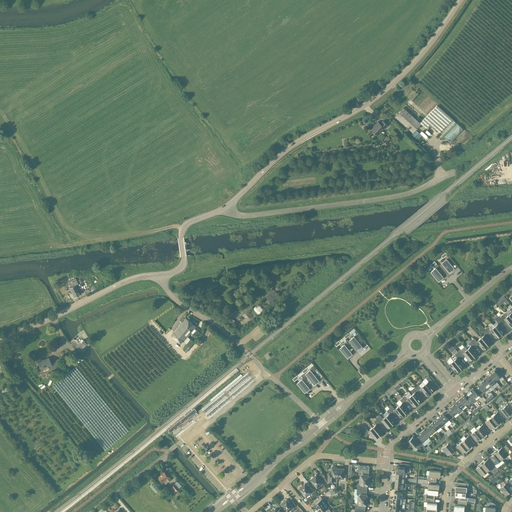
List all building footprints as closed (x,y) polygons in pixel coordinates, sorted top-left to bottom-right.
[(453,120),(451,123),(421,95),(414,104),(443,131),(441,133),(451,143),(463,129),(453,120)] [(395,117),(413,133),(421,124),(403,108),(395,117)] [(384,128),(385,128),(388,125),(383,121),(380,124),(378,122),(375,125),(371,130),(377,136),(384,128)] [(456,269),(448,259),(441,264),(449,274),(456,269)] [(437,268),(432,272),(439,282),(445,278),(437,268)] [(69,279),(67,280),(71,287),(70,288),(74,297),(80,294),(75,285),(78,284),(75,278),(70,280),(69,279)] [(260,302),(266,309),(280,297),(276,292),(273,289),(265,296),(268,299),(263,303),(261,301),(260,302)] [(259,304),(254,308),(254,309),(257,312),(258,314),(263,310),(259,304)] [(499,318),(503,323),(506,321),(510,327),(511,325),(511,319),(508,315),(506,317),(503,314),(499,318)] [(499,323),(495,327),(494,327),(501,334),(505,331),(501,325),(503,323),(499,318),(498,316),(495,319),(499,323)] [(232,326),(235,321),(229,317),(226,322),(232,326)] [(172,337),(180,344),(183,340),(187,343),(190,339),(187,336),(196,326),(186,318),(174,333),(172,337)] [(488,327),(485,329),(489,335),(492,333),(497,338),(501,334),(494,327),(495,327),(492,324),(488,327)] [(346,338),(355,331),(353,328),(344,336),(346,338)] [(482,331),(485,335),(481,338),(487,346),(492,342),(487,337),(489,335),(485,329),(482,331)] [(357,350),(362,346),(354,337),(349,341),(357,350)] [(474,338),(471,341),(476,346),(478,344),(483,349),(487,346),(481,338),(477,341),(474,338)] [(191,339),(183,349),(186,352),(194,342),(191,339)] [(87,343),(83,340),(77,345),(81,349),(87,343)] [(471,346),(467,349),(473,357),(478,354),(473,348),(476,346),(471,341),(469,343),(471,346)] [(344,345),(339,349),(347,358),(352,354),(344,345)] [(464,346),(460,350),(458,352),(462,357),(465,355),(469,361),(473,357),(467,349),(464,346)] [(464,365),(460,359),(462,357),(458,352),(455,349),(452,351),(455,354),(451,357),(460,369),(464,365)] [(448,369),(451,367),(455,372),(460,369),(451,357),(447,361),(444,363),(448,369)] [(42,370),(49,367),(50,370),(61,365),(59,359),(51,363),(49,358),(44,360),(43,359),(39,361),(39,362),(38,363),(42,370)] [(322,378),(316,371),(311,375),(317,382),(322,378)] [(500,377),(494,371),(490,374),(495,381),(496,380),(500,377)] [(486,378),(492,386),(497,382),(496,380),(495,381),(490,374),(486,378)] [(425,384),(431,392),(435,389),(431,383),(433,381),(428,376),(426,378),(422,381),(425,384)] [(312,386),(306,378),(301,382),(307,390),(312,386)] [(486,378),(482,381),(488,389),(492,386),(486,378)] [(479,386),(477,388),(482,394),(488,389),(482,381),(478,385),(479,386)] [(422,400),(418,394),(420,392),(415,387),(413,384),(410,386),(412,389),(411,390),(414,393),(412,395),(411,395),(418,403),(422,400)] [(420,392),(422,391),(427,396),(431,392),(425,384),(421,388),(418,385),(415,387),(420,392)] [(14,392),(9,385),(1,391),(5,398),(14,392)] [(478,395),(479,396),(482,394),(477,388),(474,390),(473,388),(469,392),(474,398),(478,395)] [(405,396),(405,395),(402,398),(407,403),(409,401),(414,407),(418,403),(411,395),(412,395),(409,392),(405,396)] [(465,395),(470,402),(474,398),(469,392),(465,395)] [(466,406),(470,403),(470,402),(465,395),(464,395),(460,398),(467,407),(466,406)] [(398,406),(405,414),(409,410),(405,405),(407,403),(402,398),(396,403),(399,406),(398,406)] [(461,408),(463,410),(467,407),(460,398),(455,402),(456,402),(461,408)] [(461,408),(456,402),(452,406),(457,412),(459,414),(463,411),(461,409),(461,408)] [(506,402),(498,408),(500,410),(499,410),(505,418),(509,415),(510,416),(511,414),(511,412),(511,411),(511,408),(506,402)] [(391,405),(388,407),(389,408),(394,414),(396,412),(401,418),(405,414),(398,406),(395,409),(391,405)] [(447,413),(453,420),(452,419),(454,417),(453,416),(457,412),(452,406),(448,409),(449,411),(447,413)] [(387,411),(383,414),(386,417),(385,417),(392,425),(396,421),(392,416),(394,414),(389,408),(387,411)] [(497,412),(491,417),(498,426),(501,423),(501,421),(503,419),(497,412)] [(447,426),(453,420),(447,413),(445,415),(443,413),(439,417),(444,423),(447,426)] [(379,414),(375,418),(376,419),(380,423),(382,421),(388,428),(392,425),(385,417),(383,419),(379,414)] [(439,417),(435,420),(440,426),(444,423),(439,417)] [(493,428),(495,428),(498,426),(491,417),(485,422),(491,429),(493,428)] [(374,421),(376,424),(372,428),(379,435),(383,432),(379,426),(381,425),(380,423),(376,419),(374,421)] [(435,420),(431,423),(436,430),(440,426),(435,420)] [(426,427),(432,433),(436,430),(431,423),(426,427)] [(483,424),(476,429),(484,438),(487,435),(486,433),(489,431),(483,424)] [(370,434),(375,439),(379,435),(372,428),(368,431),(364,426),(362,429),(367,436),(370,434)] [(428,437),(432,433),(426,427),(422,430),(428,437)] [(479,440),(481,440),(484,438),(476,429),(470,434),(476,441),(479,440)] [(419,435),(417,437),(422,444),(429,438),(428,437),(422,430),(418,434),(419,435)] [(468,436),(462,441),(469,450),(472,447),(472,445),(474,443),(468,436)] [(415,439),(413,437),(407,442),(410,445),(411,444),(413,448),(415,446),(418,449),(422,444),(417,437),(415,439)] [(447,438),(445,440),(448,443),(442,448),(448,456),(451,453),(452,454),(455,452),(451,447),(454,445),(447,438)] [(464,452),(466,452),(469,450),(462,441),(456,446),(462,453),(464,452)] [(497,449),(495,451),(502,459),(508,454),(502,447),(498,450),(497,449)] [(490,457),(496,464),(502,459),(495,451),(492,453),(493,454),(490,457)] [(483,460),(481,463),(488,471),(494,466),(488,459),(484,462),(483,460)] [(409,464),(400,463),(400,466),(397,466),(396,472),(405,473),(405,472),(409,473),(409,464)] [(476,469),(482,476),(488,471),(481,463),(478,465),(479,466),(476,469)] [(360,476),(359,479),(369,480),(370,476),(368,474),(369,466),(359,465),(358,474),(360,476)] [(333,482),(333,481),(334,477),(337,477),(338,468),(332,467),(331,474),(328,474),(328,482),(333,482)] [(346,482),(346,475),(343,475),(344,469),(338,468),(337,477),(340,477),(340,481),(346,482)] [(428,475),(427,480),(436,480),(436,477),(440,477),(440,472),(430,471),(429,476),(428,475)] [(159,477),(166,484),(171,479),(164,472),(159,477)] [(310,479),(317,487),(322,483),(327,488),(329,486),(322,473),(317,477),(316,475),(310,479)] [(511,491),(509,487),(511,485),(507,480),(509,479),(507,477),(503,478),(503,480),(500,482),(501,487),(499,488),(505,495),(509,492),(510,494),(511,492),(511,491)] [(357,484),(357,489),(367,490),(367,485),(369,484),(369,480),(359,479),(359,483),(357,484)] [(438,490),(439,485),(435,484),(436,481),(436,480),(427,480),(427,484),(428,484),(428,489),(438,490)] [(169,489),(173,493),(182,486),(178,481),(169,489)] [(149,486),(156,493),(160,489),(154,482),(149,486)] [(460,487),(456,486),(455,491),(466,492),(466,487),(468,488),(468,483),(460,483),(460,487)] [(299,488),(306,496),(309,494),(310,495),(311,494),(314,497),(317,495),(314,491),(310,486),(308,488),(305,484),(299,488)] [(358,496),(358,499),(368,500),(368,496),(366,494),(367,490),(357,489),(356,494),(358,496)] [(426,494),(426,498),(434,499),(434,498),(434,495),(438,495),(438,490),(428,489),(428,494),(426,494)] [(456,492),(455,497),(459,497),(458,501),(467,502),(467,497),(465,497),(466,492),(466,493),(466,492),(455,491),(455,492),(456,492)] [(311,503),(313,506),(315,506),(317,509),(325,503),(321,497),(311,503)] [(434,499),(426,498),(425,502),(427,502),(427,507),(426,507),(437,508),(436,508),(437,503),(434,502),(434,499)] [(296,506),(292,502),(290,504),(287,499),(281,504),(288,511),(293,507),(294,509),(296,506)] [(355,504),(355,509),(365,510),(365,505),(367,504),(368,500),(358,499),(357,502),(355,504)] [(454,509),(464,510),(464,506),(466,506),(467,502),(458,501),(458,505),(454,504),(454,509)] [(486,506),(485,507),(484,511),(494,511),(495,510),(496,510),(496,507),(496,505),(493,503),(493,502),(492,502),(491,502),(490,502),(489,502),(488,502),(487,503),(486,504),(486,505),(486,506)] [(328,511),(331,511),(325,503),(317,509),(319,511),(318,511),(328,511)]
